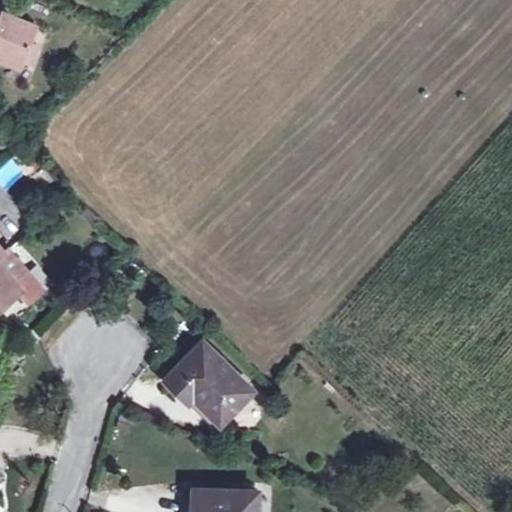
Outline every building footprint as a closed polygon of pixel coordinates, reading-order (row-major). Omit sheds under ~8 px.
[(0,60),(19,68),(22,62),(30,65),(37,43),(29,40),(37,23),(3,10),(4,7),(0,5),(0,60)] [(0,307),(21,289),(15,284),(28,272),(8,250),(5,252),(0,246),(0,307)] [(164,378),(177,391),(183,386),(194,398),(218,421),(250,388),(201,340),(164,378)] [(183,386),(177,391),(189,403),(194,398),(183,386)] [(192,511),(256,511),(257,489),(193,488),(192,511)]
